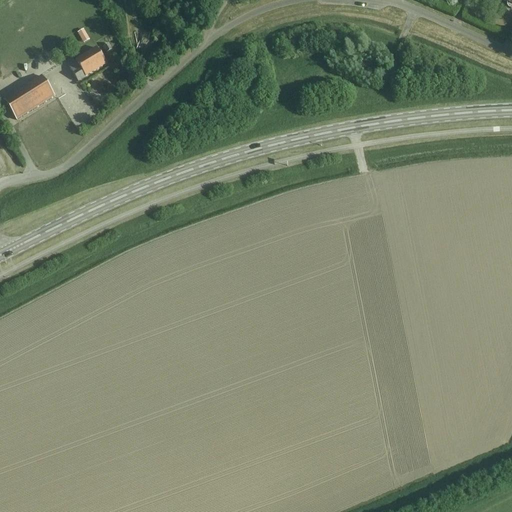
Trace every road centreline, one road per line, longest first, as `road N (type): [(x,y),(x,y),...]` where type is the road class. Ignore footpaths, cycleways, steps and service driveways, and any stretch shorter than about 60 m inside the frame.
road 1 (primary): [(0,255),(153,183),(303,136),(511,109)]
road 2 (unclassified): [(0,184),(66,166),(212,34)]
road 3 (unclassified): [(389,1),(511,54)]
